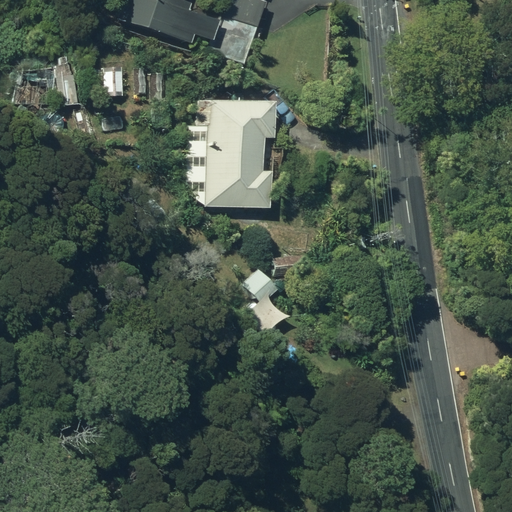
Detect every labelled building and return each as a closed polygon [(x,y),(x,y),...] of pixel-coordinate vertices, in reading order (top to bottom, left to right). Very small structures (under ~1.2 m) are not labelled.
[(116,0),(109,24),(162,40),(174,0),(116,0)] [(206,54),(238,66),(252,26),(220,15),(206,54)] [(52,100),(54,108),(72,105),(65,67),(48,69),(50,84),(43,85),(46,101),(52,100)] [(99,70),(100,99),(118,99),(117,69),(99,70)] [(163,76),(150,76),(149,116),(162,116),(163,76)] [(199,108),(199,210),(258,209),(258,177),(250,176),(250,145),(258,145),(258,108),(199,108)] [(32,123),(31,126),(31,128),(32,131),(33,134),(34,136),(36,138),(38,140),(40,141),(43,142),(45,143),(48,143),(51,143),(53,142),(56,140),(58,139),(60,137),(61,134),(62,132),(62,129),(62,126),(62,124),(61,121),(60,119),(58,117),(56,115),(54,113),(51,112),(49,112),(46,112),(43,112),(41,113),(38,114),(36,116),(34,118),(33,121),(32,123)] [(267,261),(269,280),(303,276),(300,257),(267,261)]
